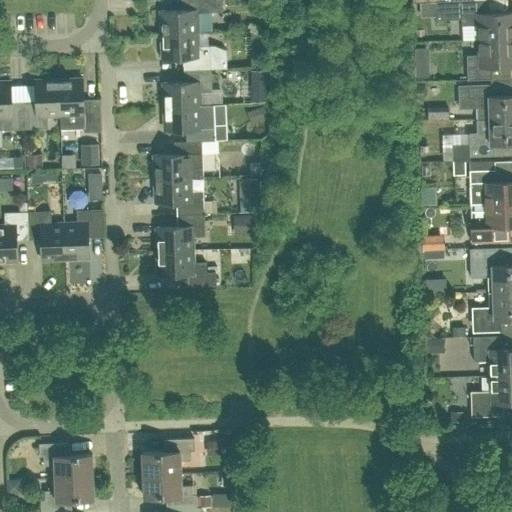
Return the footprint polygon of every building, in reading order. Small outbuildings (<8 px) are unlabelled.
[(181,0),(182,9),(160,10),(161,34),(197,33),(210,32),(209,12),(223,10),(222,0),(181,0)] [(437,19),(461,18),(461,25),(478,24),(479,39),(511,38),(511,11),(489,12),(488,0),(444,0),(436,0),(437,19)] [(250,44),(263,44),(265,44),(264,32),(263,32),(249,33),(250,44)] [(198,46),(197,33),(161,34),(162,58),(183,57),(183,65),(210,64),(210,68),(227,67),(227,50),(215,45),(198,46)] [(491,66),(511,64),(511,38),(479,39),(479,54),(466,54),(467,80),(491,79),(491,66)] [(250,70),(250,82),(265,82),(265,70),(250,70)] [(84,103),(83,78),(59,79),(60,115),(60,127),(84,126),(84,130),(101,130),(100,102),(84,103)] [(35,80),(35,105),(23,105),(24,128),(48,128),(47,116),(60,115),(59,79),(35,80)] [(0,129),(1,129),(24,128),(23,105),(12,106),(11,80),(0,80),(0,129)] [(199,81),(163,82),(164,106),(200,105),(200,92),(212,91),(211,81),(199,81)] [(476,107),(477,119),(511,118),(511,94),(493,95),(493,83),(458,84),(459,108),(476,107)] [(212,104),(200,105),(164,106),(164,130),(191,129),(191,141),(201,141),(213,140),(212,104)] [(511,118),(477,119),(478,132),(469,132),(469,143),(452,143),(452,161),(464,160),(470,160),(470,156),(496,155),(495,143),(511,142),(511,118)] [(460,138),(460,126),(445,126),(445,138),(460,138)] [(445,129),(437,128),(436,151),(444,151),(445,129)] [(179,153),(153,154),(154,178),(190,177),(203,176),(201,141),(191,141),(179,141),(179,153)] [(98,143),(81,144),(81,164),(99,163),(98,143)] [(36,145),(18,146),(19,159),(36,158),(36,145)] [(464,174),(464,160),(452,161),(453,174),(464,174)] [(494,160),(469,161),(469,170),(494,169),(494,160)] [(469,170),(470,204),(511,202),(511,180),(495,181),(494,169),(469,170)] [(90,200),(103,199),(102,173),(89,174),(90,200)] [(155,202),(181,201),(182,213),(204,212),(203,189),(191,190),(190,177),(154,178),(155,202)] [(511,202),(470,204),(472,242),(509,240),(508,224),(511,223),(511,202)] [(76,210),(77,222),(64,222),(65,258),(89,258),(88,232),(104,231),(103,209),(76,210)] [(50,210),(40,211),(27,211),(28,235),(40,234),(41,259),(65,258),(64,222),(51,223),(50,210)] [(4,212),(5,224),(0,224),(0,260),(17,260),(16,235),(28,235),(27,211),(4,212)] [(182,225),(156,226),(157,250),(193,249),(193,236),(205,236),(204,212),(182,213),(182,225)] [(215,271),(206,271),(206,261),(194,262),(193,249),(157,250),(158,274),(184,273),(184,285),(216,284),(215,271)] [(511,250),(497,251),(469,252),(470,277),(487,276),(488,291),(511,290),(511,250)] [(511,290),(488,291),(488,306),(471,306),(472,331),(500,330),(500,317),(511,316),(511,290)] [(511,374),(511,347),(501,348),(500,335),(472,335),(473,361),(490,360),(490,375),(511,374)] [(511,374),(490,375),(491,390),(470,390),(471,416),(503,415),(503,401),(511,401),(511,374)] [(164,451),(142,451),(143,474),(181,472),(180,460),(191,460),(190,450),(194,450),(194,437),(164,438),(164,451)] [(44,465),(54,464),(54,477),(93,475),(92,453),(69,454),(69,442),(39,443),(39,455),(43,455),(44,465)] [(143,474),(143,496),(166,495),(166,508),(171,508),(196,506),(196,494),(192,494),(192,485),(181,485),(181,472),(143,474)] [(54,477),(55,489),(45,490),(45,499),(41,499),(41,511),(67,511),(71,511),(71,499),(93,498),(93,475),(54,477)] [(200,506),(217,505),(217,493),(200,494),(200,506)]
